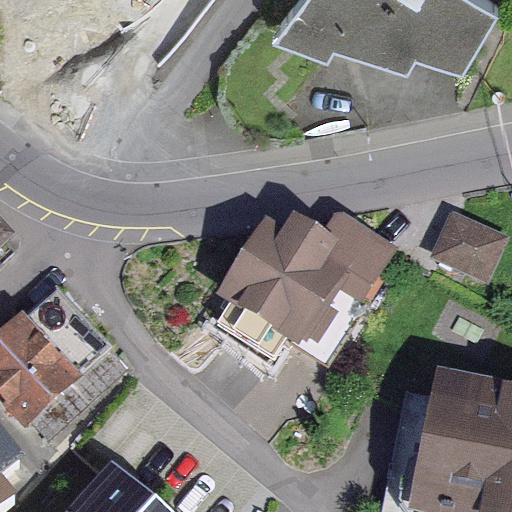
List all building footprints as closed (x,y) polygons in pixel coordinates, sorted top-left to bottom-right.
[(476,14),(453,0),(291,0),(259,39),(442,67),(476,14)] [(322,361),(392,252),(327,211),(304,246),(255,215),(208,288),(322,361)] [(506,238),(448,213),(427,260),(486,286),(506,238)] [(110,347),(54,286),(0,334),(0,397),(25,425),(110,347)] [(437,402),(412,397),(387,511),(511,511),(511,383),(444,370),(437,402)] [(0,475),(0,459),(17,446),(0,424),(0,506),(15,495),(0,475)] [(165,511),(110,464),(68,511),(165,511)]
